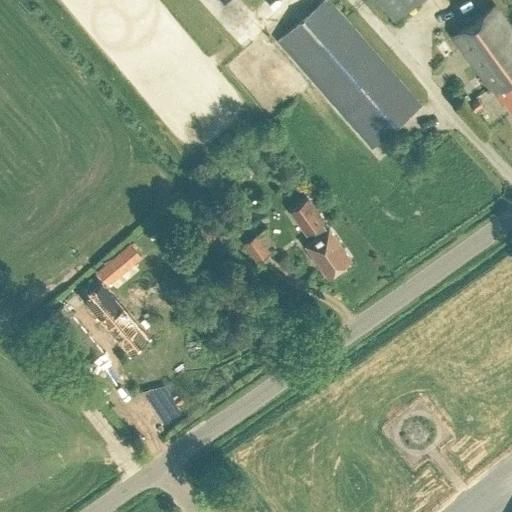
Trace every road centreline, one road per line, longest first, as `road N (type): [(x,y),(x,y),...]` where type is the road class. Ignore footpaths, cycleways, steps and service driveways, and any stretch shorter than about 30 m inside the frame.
road 1 (tertiary): [(95,511),(511,216)]
road 2 (track): [(143,479),(15,322),(0,316)]
